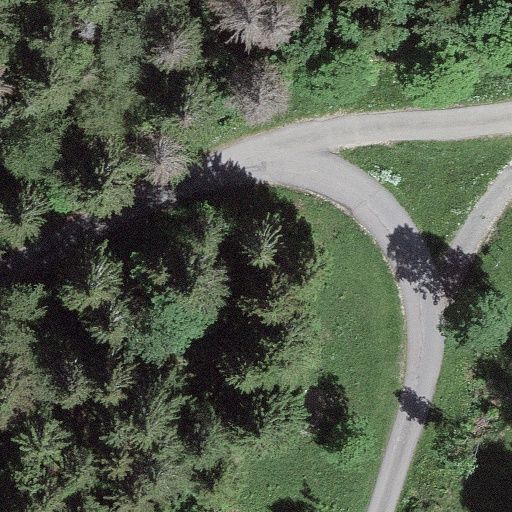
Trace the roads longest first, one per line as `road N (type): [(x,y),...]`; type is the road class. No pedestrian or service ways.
road 1 (track): [(0,285),(175,194),(271,158)]
road 2 (track): [(271,158),(378,136),(511,126)]
road 3 (track): [(271,158),(376,208),(401,243),(432,317)]
road 4 (track): [(432,317),(418,414),(388,511)]
road 5 (track): [(511,185),(468,242),(432,317)]
